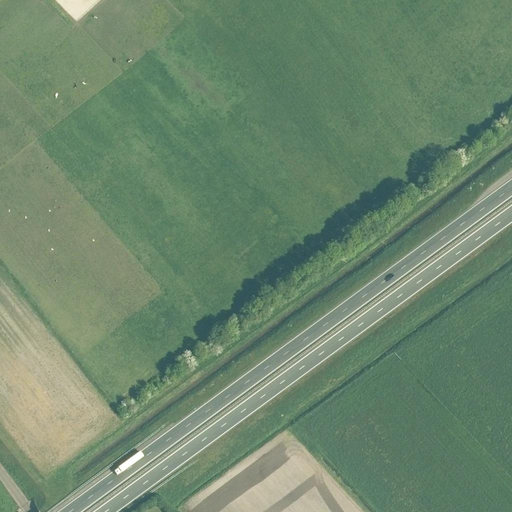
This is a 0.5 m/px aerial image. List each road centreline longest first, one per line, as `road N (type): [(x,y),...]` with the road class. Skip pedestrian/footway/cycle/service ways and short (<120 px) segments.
road 1 (trunk): [(511,188),(71,511)]
road 2 (trunk): [(106,511),(511,214)]
